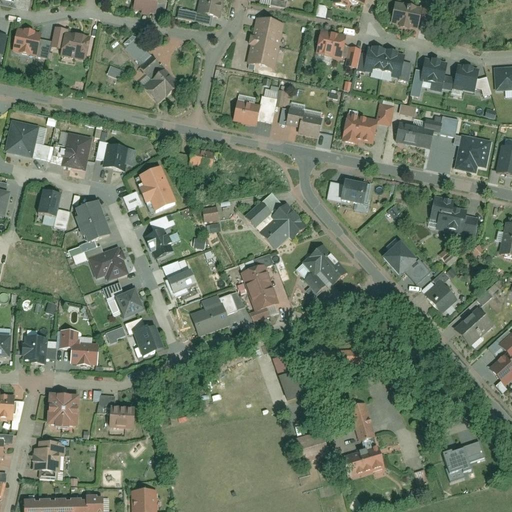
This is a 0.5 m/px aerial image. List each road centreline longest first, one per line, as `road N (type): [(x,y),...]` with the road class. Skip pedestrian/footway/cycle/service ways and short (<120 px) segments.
road 1 (residential): [(26,176),(104,193),(116,205),(178,361)]
road 2 (residential): [(178,361),(383,284)]
road 3 (residential): [(0,12),(92,14),(214,44)]
road 4 (unclassified): [(307,156),(511,198)]
road 5 (unclassified): [(5,93),(197,135)]
road 6 (residential): [(383,284),(511,425)]
road 7 (residential): [(307,156),(307,194),(383,284)]
road 8 (residential): [(35,383),(129,385),(178,361)]
road 9 (residential): [(367,33),(480,60),(511,58)]
road 10 (residential): [(3,511),(35,383)]
